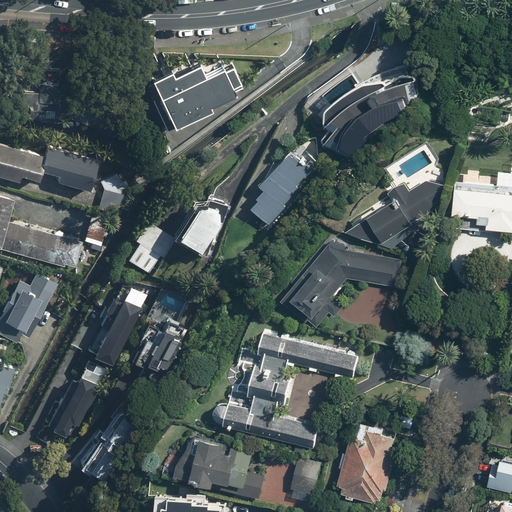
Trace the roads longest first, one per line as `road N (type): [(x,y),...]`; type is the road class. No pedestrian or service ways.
road 1 (primary): [(0,5),(167,16),(299,0)]
road 2 (residential): [(436,511),(467,386)]
